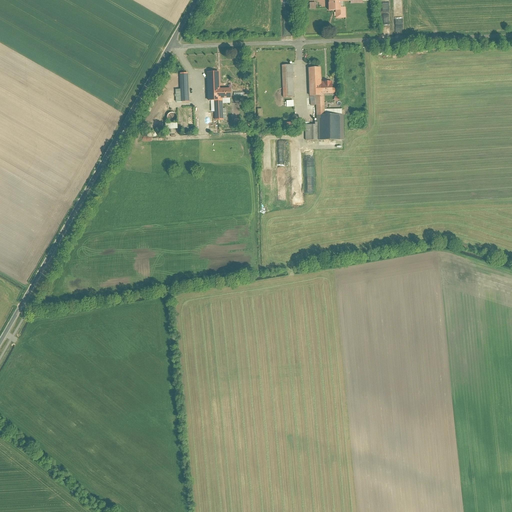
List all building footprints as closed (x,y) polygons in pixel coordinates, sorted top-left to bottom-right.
[(338,0),(326,0),(327,8),(334,8),(334,15),(343,15),(343,5),(338,5),(338,0)] [(291,63),(280,64),(282,94),(293,94),(291,63)] [(320,67),(310,67),(310,93),(317,93),(317,121),(312,121),(312,126),(305,126),(305,142),(343,141),(342,114),(324,114),(324,92),(332,92),(332,80),(320,80),(320,67)] [(218,72),(207,72),(208,101),(214,101),(214,119),(223,119),(222,98),(233,98),(232,86),(219,87),(218,72)] [(189,73),(181,73),(181,102),(189,102),(189,73)] [(175,117),(175,116),(175,115),(175,114),(174,113),(174,112),(173,111),(171,110),(170,110),(169,110),(166,111),(165,112),(164,113),(164,114),(163,115),(163,116),(163,118),(164,119),(165,121),(167,122),(168,122),(169,122),(170,122),(172,122),(173,121),(174,120),(175,118),(175,117)]
